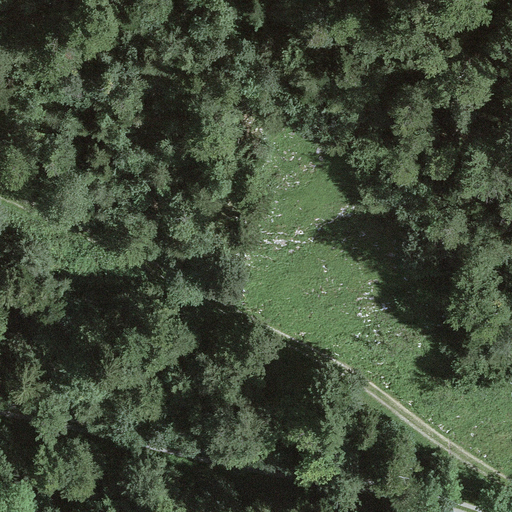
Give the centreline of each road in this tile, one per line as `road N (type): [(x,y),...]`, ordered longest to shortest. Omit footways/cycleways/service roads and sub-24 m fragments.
road 1 (track): [(511,484),(319,337),(0,184)]
road 2 (track): [(500,511),(437,485),(281,467),(0,411)]
